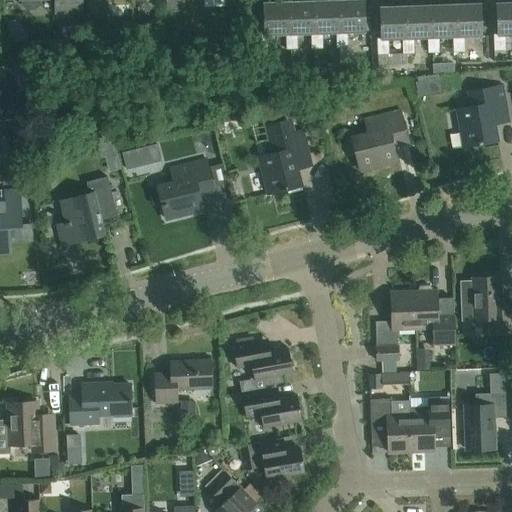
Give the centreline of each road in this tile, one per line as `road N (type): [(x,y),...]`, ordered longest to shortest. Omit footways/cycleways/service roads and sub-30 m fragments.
road 1 (tertiary): [(0,329),(315,251)]
road 2 (residential): [(354,482),(315,251)]
road 3 (tertiary): [(315,251),(511,205)]
road 4 (residential): [(511,475),(354,482)]
